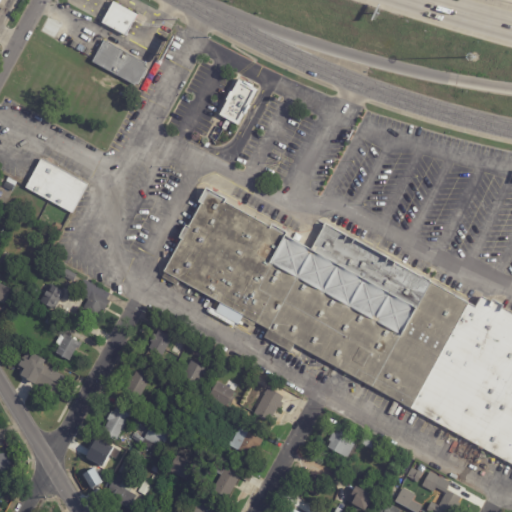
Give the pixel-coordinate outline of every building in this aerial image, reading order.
[(112,0),(136,13),(137,14),(126,35),(101,22),(112,0)] [(143,70),(135,85),(92,61),(104,40),(147,64),(143,70)] [(241,78),(261,87),(243,119),(224,110),(241,78)] [(42,160),(87,184),(71,213),(25,188),(33,173),(40,159),(42,160)] [(482,298),(491,303),(493,299),(504,305),(502,308),(511,313),(511,466),(509,465),(510,463),(296,344),(291,351),(265,337),(269,330),(164,271),(182,239),(178,237),(185,224),(188,226),(201,202),(198,201),(206,187),(227,198),(225,201),(270,227),(272,224),(288,233),(286,235),(311,249),(325,223),(476,306),(481,297),(482,298)] [(31,194),(36,197),(33,202),(28,200),(31,194)] [(2,272),(0,270),(0,256),(2,257),(5,252),(9,255),(6,260),(13,264),(6,275),(2,272)] [(75,277),(73,281),(67,278),(66,280),(61,277),(62,276),(61,275),(65,268),(76,275),(75,277)] [(109,293),(109,294),(107,299),(109,300),(102,314),(99,312),(96,317),(87,312),(85,315),(80,313),(88,299),(76,293),(84,279),(109,293)] [(0,284),(12,291),(4,304),(0,301),(0,284)] [(54,287),(65,292),(63,295),(65,296),(63,300),(61,299),(56,310),(41,303),(45,294),(41,292),(44,286),(51,289),(52,286),(54,287)] [(60,323),(57,329),(45,323),(48,315),(60,321),(60,323)] [(152,338),(154,335),(156,336),(159,331),(172,339),(162,356),(149,349),(152,343),(150,342),(152,338)] [(66,335),(82,344),(79,349),(76,348),(69,361),(56,353),(60,346),(57,344),(61,336),(63,337),(64,334),(66,335)] [(22,350),(27,351),(26,353),(29,353),(28,356),(27,356),(26,361),(28,361),(27,372),(26,372),(25,374),(20,373),(20,371),(18,370),(19,358),(21,359),(22,350)] [(198,386),(205,367),(188,361),(181,380),(198,386)] [(64,376),(56,393),(37,383),(36,384),(27,380),(34,365),(41,368),(43,365),(64,376)] [(149,381),(139,398),(126,390),(136,372),(139,374),(142,370),(147,373),(145,377),(149,380),(149,381)] [(159,385),(163,378),(174,385),(170,392),(158,386),(159,385)] [(234,390),(216,381),(208,399),(226,407),(234,390)] [(283,405),(281,408),(278,407),(269,422),(254,414),(268,389),(283,397),(281,402),(283,403),(283,405)] [(217,410),(211,421),(197,414),(203,401),(218,408),(217,410)] [(128,417),(115,441),(101,434),(109,421),(107,419),(111,411),(113,413),(116,408),(129,415),(128,417)] [(153,422),(171,432),(162,449),(153,444),(150,449),(141,444),(144,439),(148,430),(139,425),(142,419),(151,425),(153,422)] [(258,447),(252,458),(229,445),(230,441),(231,442),(236,434),(235,434),(237,430),(238,431),(239,428),(262,440),(258,447)] [(331,437),(333,433),(335,434),(337,430),(357,440),(355,443),(360,445),(351,461),(328,448),(331,442),(329,441),(331,437)] [(365,436),(376,443),(372,450),(361,444),(365,436)] [(96,467),(85,461),(90,450),(87,448),(92,439),(111,450),(113,446),(120,450),(114,461),(121,465),(118,471),(109,466),(100,484),(90,479),(96,468),(96,467)] [(0,454),(8,454),(10,471),(0,471),(0,454)] [(168,472),(187,480),(194,462),(175,454),(168,472)] [(252,477),(249,482),(240,477),(227,498),(213,490),(221,476),(210,469),(218,457),(252,477)] [(119,472),(118,472),(123,463),(130,467),(125,476),(119,472)] [(155,473),(150,470),(153,466),(159,469),(156,474),(155,473)] [(412,468),(418,472),(419,471),(423,473),(417,483),(413,481),(416,476),(410,472),(412,468)] [(315,471),(330,479),(329,482),(326,481),(318,497),(303,488),(312,472),(314,473),(315,471)] [(448,483),(445,490),(437,486),(433,492),(422,486),(430,472),(441,478),(441,479),(448,483)] [(117,476),(134,485),(130,493),(137,496),(129,510),(121,506),(119,509),(111,505),(114,499),(112,498),(114,494),(108,490),(116,476),(117,476)] [(151,485),(153,486),(147,497),(138,492),(144,481),(151,485)] [(189,487),(199,493),(195,501),(184,495),(189,487)] [(360,509),(347,502),(355,487),(373,497),(364,511),(359,510),(360,509)] [(419,511),(422,506),(412,501),(415,495),(401,488),(394,501),(414,511),(419,511)] [(461,498),(453,511),(428,511),(427,511),(432,503),(439,506),(446,493),(444,493),(446,490),(461,498)] [(192,511),(182,507),(187,498),(196,503),(201,495),(223,507),(219,511),(192,511)] [(384,502),(401,511),(400,511),(380,511),(379,511),(384,502)]
